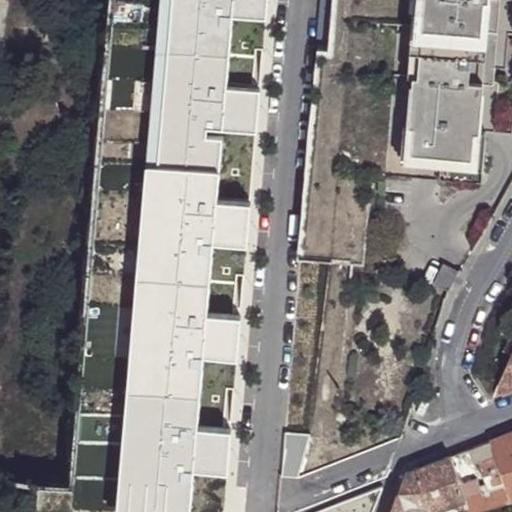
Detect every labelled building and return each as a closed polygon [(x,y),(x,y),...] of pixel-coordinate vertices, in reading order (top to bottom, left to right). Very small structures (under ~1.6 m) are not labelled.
[(187,511),(192,463),(226,466),(230,423),(197,420),(203,349),(237,352),(241,310),(207,307),(214,236),(248,239),(252,197),(218,194),(224,124),(258,127),(262,84),(228,81),(235,10),(269,13),(270,0),(174,0),(172,19),(170,44),(168,69),(162,133),(160,157),(148,156),(145,181),(140,244),(137,269),(135,293),(129,358),(127,382),(125,407),(120,465),(117,494),(115,511),(187,511)] [(414,0),(408,76),(414,76),(419,77),(424,0),(414,0)] [(424,0),(419,77),(414,76),(409,125),(414,125),(412,150),(472,155),(475,130),(480,130),(484,82),(494,83),(495,66),(480,65),(485,0),(424,0)] [(485,0),(480,65),(495,66),(501,0),(485,0)] [(414,125),(409,125),(405,124),(402,160),(483,166),(485,142),(486,131),(480,130),(475,130),(472,155),(412,150),(414,125)] [(81,154),(58,152),(54,197),(77,199),(81,154)] [(459,269),(444,263),(435,284),(451,290),(459,269)] [(511,354),(498,384),(502,392),(511,388),(511,354)] [(494,396),(502,392),(498,384),(494,393),(494,396)] [(511,498),(511,431),(489,440),(500,468),(511,498)] [(483,474),(500,468),(489,440),(468,449),(472,463),(478,461),(483,474)] [(434,511),(433,507),(460,497),(463,497),(462,494),(463,494),(460,482),(449,455),(404,472),(390,511),(434,511)] [(470,511),(511,498),(500,468),(483,474),(488,489),(481,490),(480,488),(463,494),(462,494),(463,497),(460,497),(465,511),(470,511)] [(463,494),(480,488),(476,476),(460,482),(463,494)] [(51,500),(53,488),(42,487),(41,499),(51,500)] [(71,511),(73,490),(53,488),(51,500),(50,511),(71,511)]
